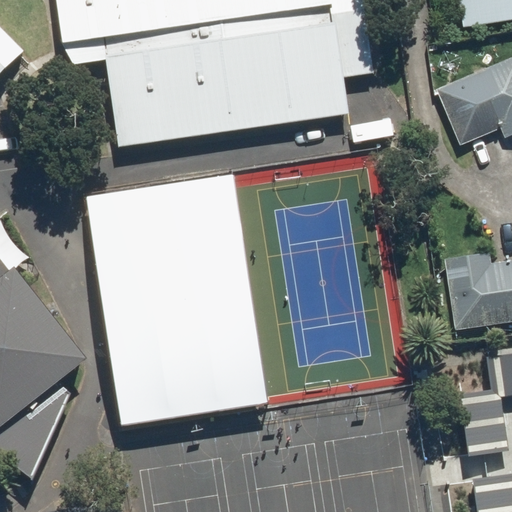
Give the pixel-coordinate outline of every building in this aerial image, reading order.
[(327,0),(59,0),(65,45),(329,14),(327,0)] [(511,0),(456,0),(462,32),(511,23),(511,0)] [(101,54),(112,150),(348,122),(336,26),(101,54)] [(0,72),(21,53),(0,31),(0,72)] [(511,58),(428,94),(453,151),(511,126),(511,58)] [(230,176),(85,198),(119,423),(265,401),(230,176)] [(511,253),(441,264),(452,334),(511,324),(511,253)] [(0,463),(26,484),(66,400),(52,386),(83,364),(10,275),(0,265),(0,463)] [(511,350),(492,353),(498,389),(511,386),(511,350)] [(452,394),(462,457),(508,449),(498,389),(452,394)] [(511,511),(511,469),(469,477),(475,511),(511,511)]
